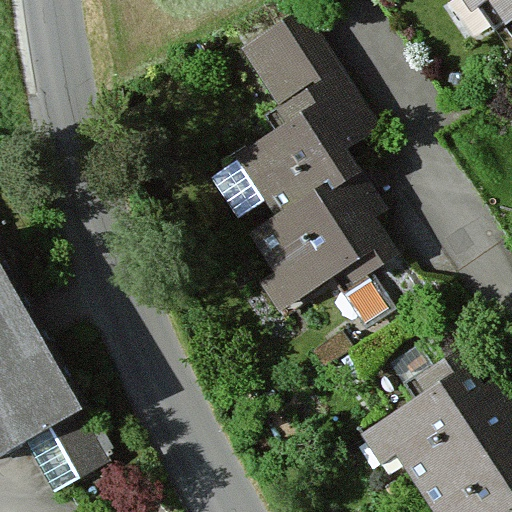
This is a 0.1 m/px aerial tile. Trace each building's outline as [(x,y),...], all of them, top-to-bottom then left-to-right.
[(511,0),(472,0),(494,31),(511,18),(511,0)] [(333,67),(300,17),(249,50),(282,100),(333,67)] [(284,219),(354,173),(339,151),(354,142),(341,122),(360,109),(338,76),(284,112),(293,126),(212,179),(239,219),(271,199),(284,219)] [(354,174),(354,173),(284,219),(257,236),(298,297),(346,266),(356,280),(392,256),(359,205),(387,183),(373,162),(354,174)] [(0,270),(0,456),(27,442),(56,491),(110,460),(106,453),(113,449),(102,430),(93,435),(0,270)] [(431,394),(383,426),(422,486),(511,427),(511,411),(503,398),(491,407),(457,356),(421,380),(431,394)] [(511,511),(511,427),(422,486),(439,511),(511,511)]
